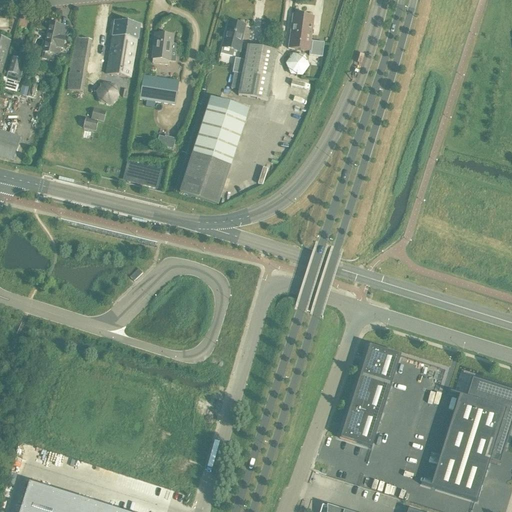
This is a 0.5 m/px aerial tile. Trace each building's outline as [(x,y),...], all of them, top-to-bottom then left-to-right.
[(288,49),(307,52),(307,56),(322,58),(324,44),(311,42),(314,18),(292,16),(288,49)] [(222,48),(221,54),(233,57),(234,51),(240,53),(242,43),(240,43),(242,36),(243,36),(245,26),(236,24),(235,22),(232,22),(230,23),(228,22),(222,48)] [(43,53),(59,57),(61,49),(62,49),(65,38),(67,27),(50,23),(43,53)] [(106,75),(130,78),(136,41),(137,41),(139,26),(115,23),(106,75)] [(176,45),(172,45),(173,37),(155,35),(152,59),(153,59),(152,64),(169,66),(169,61),(170,61),(171,54),(174,54),(176,45)] [(0,74),(1,75),(10,41),(0,38),(0,74)] [(83,93),(91,42),(75,39),(67,91),(83,93)] [(238,96),(267,102),(276,52),(247,47),(245,61),(235,59),(232,73),(242,75),(238,96)] [(286,65),(291,75),(302,76),(308,67),(304,57),(293,56),(286,65)] [(22,61),(12,59),(8,73),(6,79),(4,78),(1,89),(16,93),(18,86),(14,85),(15,82),(19,83),(23,70),(19,69),(22,61)] [(143,76),(139,100),(175,106),(179,82),(143,76)] [(37,87),(31,85),(27,97),(33,99),(37,87)] [(249,111),(211,98),(180,193),(218,205),(249,111)] [(93,109),(91,119),(104,122),(106,113),(93,109)] [(93,142),(98,123),(85,119),(83,129),(84,129),(81,139),(93,142)] [(0,157),(12,161),(20,138),(0,131),(0,157)] [(162,148),(173,151),(176,140),(165,137),(162,148)] [(56,225),(155,249),(157,243),(58,219),(56,225)] [(130,278),(134,282),(143,274),(138,270),(130,278)] [(340,439),(371,449),(400,357),(369,347),(340,439)] [(447,435),(430,487),(430,488),(474,502),(477,503),(490,462),(499,465),(511,424),(511,392),(472,380),(466,399),(459,396),(459,397),(447,435)] [(29,484),(20,511),(116,511),(90,503),(89,503),(88,503),(87,504),(86,504),(86,505),(85,505),(85,506),(49,495),(49,494),(49,493),(49,492),(49,491),(48,491),(48,490),(47,490),(46,490),(29,484)]
